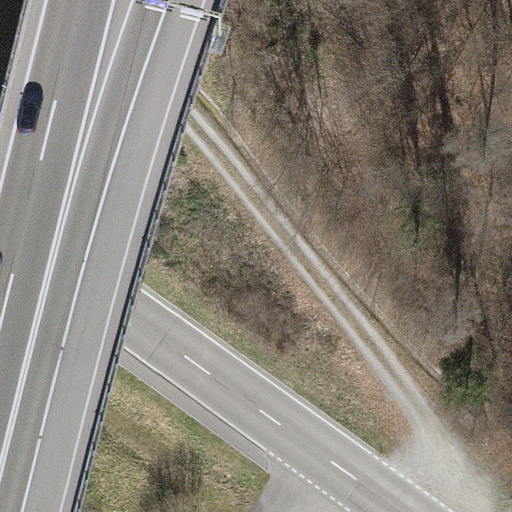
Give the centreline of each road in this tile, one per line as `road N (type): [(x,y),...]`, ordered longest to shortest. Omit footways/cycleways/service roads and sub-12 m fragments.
road 1 (track): [(449,511),(439,454),(413,400),(75,0)]
road 2 (motorway): [(0,511),(104,139),(152,0)]
road 3 (unclassified): [(0,222),(400,511)]
road 4 (motorway): [(0,332),(81,0)]
